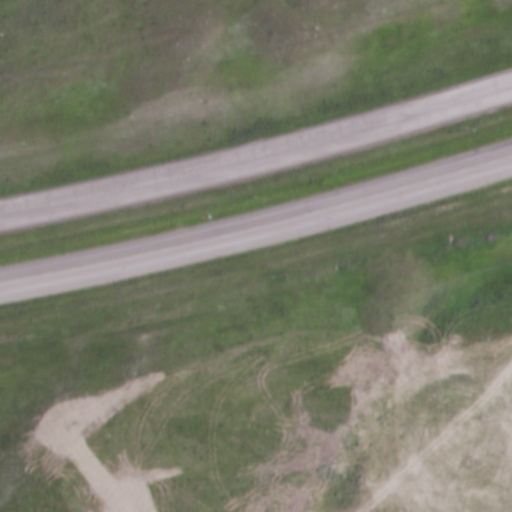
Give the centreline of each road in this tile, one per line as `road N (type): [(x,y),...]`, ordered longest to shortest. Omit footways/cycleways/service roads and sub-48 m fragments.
road 1 (trunk): [(511,89),(276,156),(0,218)]
road 2 (trunk): [(0,281),(293,218),(511,160)]
